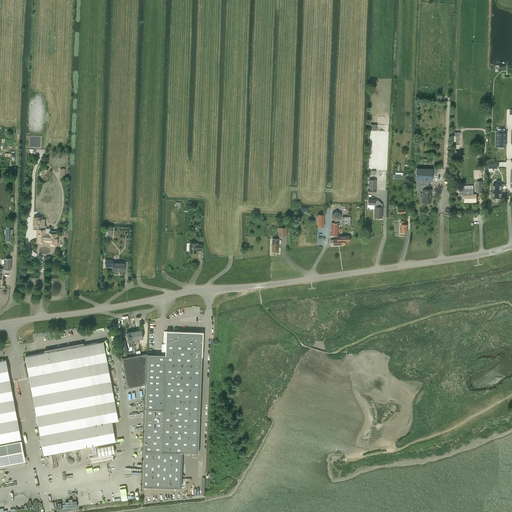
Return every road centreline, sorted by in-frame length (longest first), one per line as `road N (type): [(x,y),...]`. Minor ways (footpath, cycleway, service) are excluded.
road 1 (tertiary): [(0,324),(511,246)]
road 2 (track): [(17,152),(13,272)]
